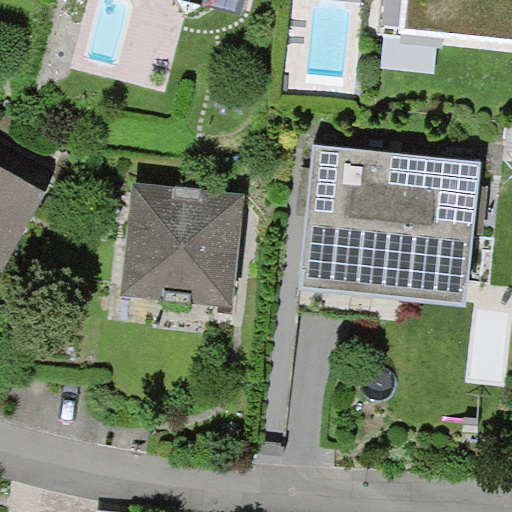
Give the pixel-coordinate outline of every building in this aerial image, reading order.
[(164,0),(239,23),(245,0),(164,0)] [(511,0),(397,0),(393,36),(511,49),(511,0)] [(0,269),(48,179),(0,154),(0,269)] [(479,175),(309,155),(293,292),(463,312),(479,175)] [(238,200),(127,188),(115,298),(227,310),(238,200)]
